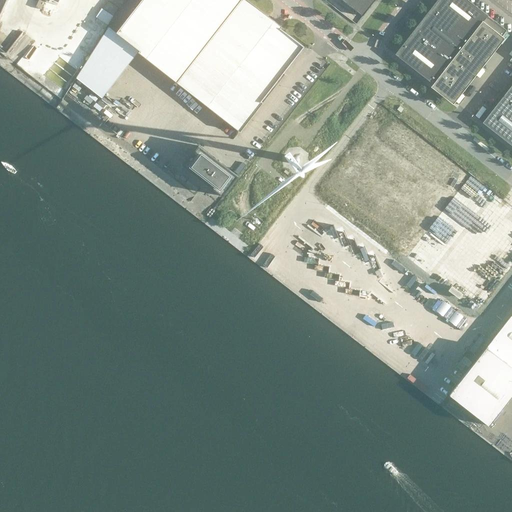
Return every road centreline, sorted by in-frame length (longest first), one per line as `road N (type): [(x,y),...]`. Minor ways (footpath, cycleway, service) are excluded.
road 1 (unclassified): [(366,63),(511,177)]
road 2 (track): [(258,166),(291,126),(309,137),(366,63)]
